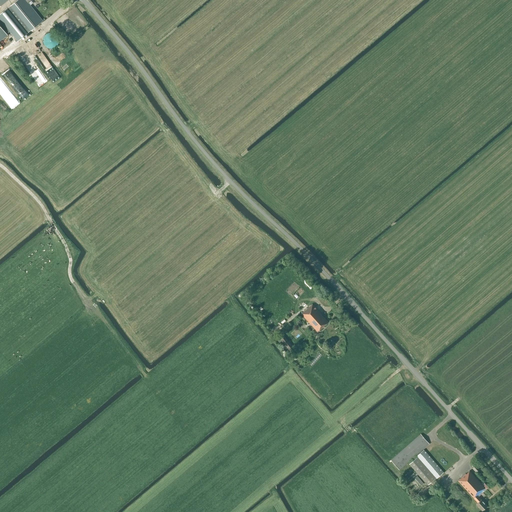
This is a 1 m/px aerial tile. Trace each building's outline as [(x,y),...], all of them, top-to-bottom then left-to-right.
[(31,1),(31,0),(17,0),(8,8),(28,32),(42,21),(28,3),(31,0),(31,1)] [(0,14),(0,22),(1,23),(3,26),(4,25),(10,32),(17,41),(28,32),(8,8),(0,14)] [(3,26),(1,23),(0,22),(0,40),(10,32),(4,25),(3,26)] [(43,38),(43,41),(43,43),(44,46),(46,47),(48,49),(51,49),(53,49),(56,47),(57,46),(58,43),(59,41),(58,38),(57,36),(56,34),(53,33),(51,33),(48,33),(46,34),(44,36),(43,38)] [(59,77),(44,51),(37,55),(52,81),(59,77)] [(0,92),(4,100),(12,95),(5,83),(0,85),(0,92)] [(317,331),(328,322),(312,304),(301,314),(317,331)] [(281,341),(289,351),(293,348),(281,333),(275,338),(279,343),(281,341)] [(429,444),(420,435),(391,461),(399,470),(429,444)] [(416,456),(436,478),(443,472),(423,450),(416,456)] [(427,485),(434,479),(416,459),(409,465),(427,485)] [(485,488),(469,471),(466,474),(458,481),(477,503),(476,504),(481,511),(487,506),(482,499),(480,500),(477,496),(485,488)]
